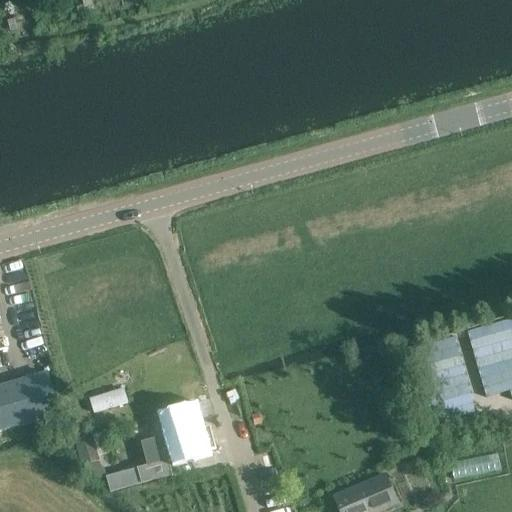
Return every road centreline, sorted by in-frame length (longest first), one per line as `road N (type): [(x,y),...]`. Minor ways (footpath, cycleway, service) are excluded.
road 1 (tertiary): [(0,247),(511,105)]
road 2 (track): [(18,46),(215,0)]
road 3 (unknown): [(0,252),(28,361),(19,387),(0,404)]
